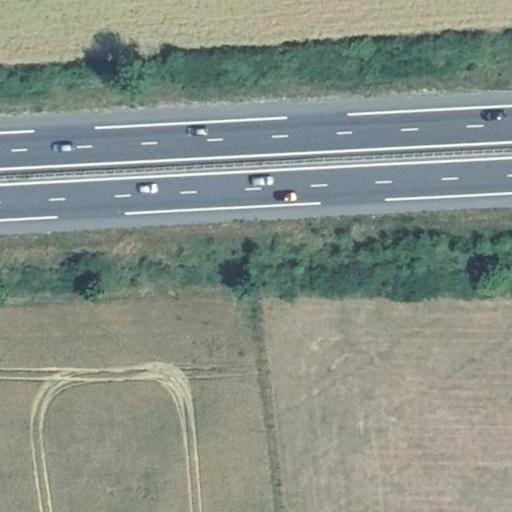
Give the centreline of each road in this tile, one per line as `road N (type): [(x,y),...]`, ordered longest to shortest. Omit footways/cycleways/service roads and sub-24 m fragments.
road 1 (motorway): [(0,209),(511,182)]
road 2 (motorway): [(511,129),(0,155)]
